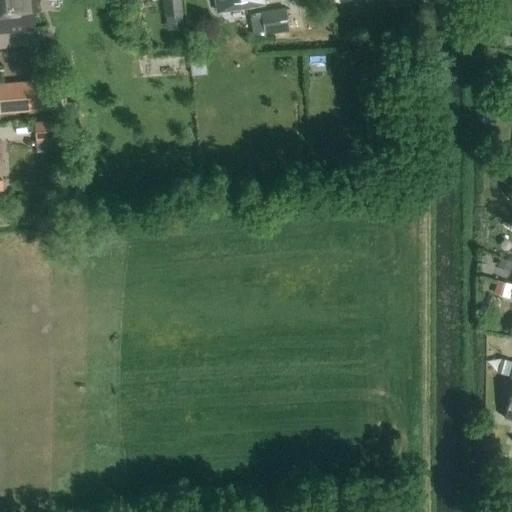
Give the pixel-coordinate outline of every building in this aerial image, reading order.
[(0,0),(0,32),(35,29),(31,0),(0,0)] [(186,14),(183,0),(164,0),(166,16),(186,14)] [(214,0),(216,11),(262,4),(261,0),(214,0)] [(291,31),(288,12),(264,15),(267,35),(291,31)] [(0,112),(61,107),(59,80),(0,84),(0,112)] [(65,140),(63,120),(34,122),(36,142),(65,140)] [(511,261),(499,257),(497,267),(509,270),(511,261)] [(511,288),(511,283),(497,279),(494,292),(509,297),(511,288)] [(511,387),(503,418),(511,420),(511,367),(509,378),(511,378),(511,387)]
